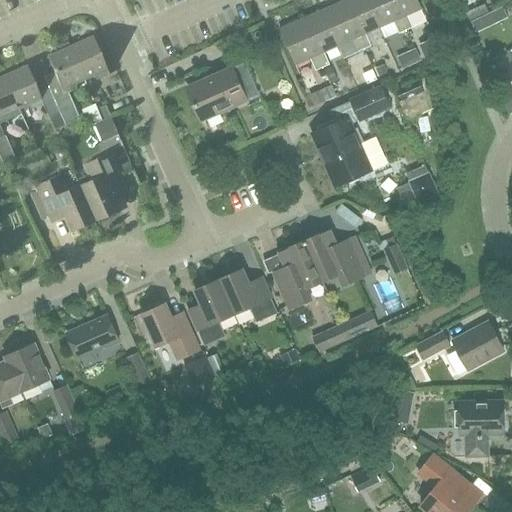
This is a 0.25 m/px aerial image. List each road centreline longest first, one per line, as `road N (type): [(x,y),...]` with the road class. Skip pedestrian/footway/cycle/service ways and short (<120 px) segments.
road 1 (residential): [(0,308),(123,253),(154,263),(205,238)]
road 2 (residential): [(205,238),(120,38)]
road 3 (residential): [(205,238),(294,198),(300,179),(282,134)]
